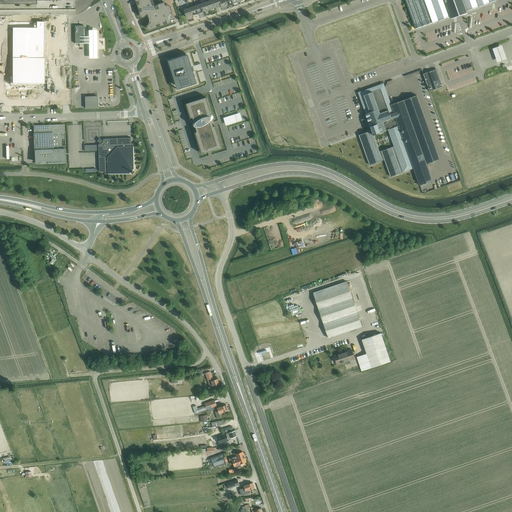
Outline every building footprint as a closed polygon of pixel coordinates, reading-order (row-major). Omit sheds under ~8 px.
[(136,0),(137,2),(139,1),(140,3),(138,4),(138,6),(139,7),(139,9),(142,8),(143,11),(140,12),(141,14),(141,15),(141,16),(142,17),(143,17),(144,17),(145,16),(146,15),(147,14),(148,14),(149,16),(149,17),(149,18),(150,19),(150,20),(150,21),(150,22),(150,23),(149,24),(149,25),(148,25),(148,26),(147,27),(147,28),(148,28),(148,29),(149,29),(150,29),(151,29),(152,28),(154,28),(155,27),(156,27),(157,27),(157,24),(159,23),(160,26),(165,24),(164,22),(166,21),(168,25),(172,23),(171,20),(174,19),(171,10),(171,9),(171,8),(170,8),(170,7),(169,7),(169,6),(168,6),(167,6),(167,5),(166,6),(164,2),(153,7),(150,0),(136,0)] [(212,0),(211,0),(207,1),(210,9),(215,7),(212,0)] [(415,29),(450,16),(451,19),(467,13),(466,11),(495,0),(405,0),(410,15),(415,29)] [(207,1),(201,3),(204,11),(210,9),(207,1)] [(201,3),(196,5),(198,13),(204,11),(201,3)] [(190,7),(190,8),(189,5),(186,6),(187,9),(184,10),(187,17),(193,15),(190,7)] [(196,5),(190,7),(193,15),(198,13),(196,5)] [(44,16),(13,16),(13,38),(30,37),(30,44),(46,44),(46,58),(54,58),(54,66),(51,66),(51,68),(51,69),(51,70),(51,73),(51,78),(51,86),(51,88),(60,88),(60,87),(63,87),(63,88),(72,87),(72,78),(72,75),(72,66),(66,66),(66,58),(68,58),(67,15),(46,15),(46,16),(44,16)] [(84,26),(75,26),(75,43),(84,43),(84,38),(84,26)] [(96,31),(88,31),(88,38),(84,38),(84,43),(84,45),(88,45),(89,60),(97,60),(96,31)] [(502,45),(492,49),(495,55),(497,62),(507,59),(504,51),(502,45)] [(174,65),(170,66),(170,67),(171,66),(173,72),(172,72),(173,72),(175,77),(173,78),(174,78),(175,78),(176,83),(175,83),(175,84),(179,83),(181,88),(197,83),(196,83),(194,78),(195,78),(195,77),(194,78),(192,72),(193,72),(193,71),(192,72),(190,67),(192,66),(190,66),(189,61),(190,60),(189,60),(187,55),(172,59),(172,60),(174,65)] [(429,91),(434,90),(442,87),(436,69),(423,74),(429,91)] [(385,87),(364,95),(370,112),(365,114),(368,122),(371,128),(371,130),(362,134),(359,135),(369,165),(384,160),(390,177),(414,168),(420,185),(433,181),(427,164),(439,159),(416,95),(391,104),(385,87)] [(86,96),(86,104),(86,106),(86,108),(99,108),(99,106),(98,96),(86,96)] [(206,97),(187,103),(191,118),(193,117),(193,118),(192,119),(192,120),(193,120),(193,121),(194,121),(194,122),(193,123),(193,124),(193,125),(193,126),(193,127),(194,127),(194,128),(195,128),(196,128),(197,132),(196,132),(202,153),(222,147),(215,126),(213,127),(213,126),(214,126),(214,125),(214,124),(213,123),(212,123),(212,121),(213,119),(213,118),(213,117),(213,116),(212,115),(211,115),(210,115),(209,112),(210,112),(206,97)] [(40,133),(33,134),(35,162),(35,164),(65,163),(65,161),(64,124),(63,125),(60,125),(52,125),(40,125),(39,125),(40,133)] [(101,144),(99,144),(100,172),(106,172),(106,174),(109,174),(131,173),(131,172),(132,172),(133,172),(134,172),(135,172),(134,171),(134,170),(134,169),(135,169),(134,146),(134,143),(135,143),(136,143),(137,142),(138,141),(137,140),(137,139),(136,138),(135,138),(134,137),(133,137),(104,139),(104,140),(104,141),(103,140),(104,141),(101,144),(100,143),(101,144)] [(328,338),(362,326),(347,281),(313,293),(328,338)] [(361,339),(366,353),(356,357),(358,363),(361,371),(390,361),(380,333),(361,339)] [(344,362),(354,358),(351,350),(334,356),(337,364),(341,363),(344,363),(344,362)] [(213,380),(210,372),(205,373),(210,387),(219,384),(217,379),(213,380)] [(175,376),(171,377),(172,383),(178,383),(178,380),(183,380),(182,375),(175,376)] [(206,409),(207,409),(208,412),(215,409),(214,407),(216,406),(214,400),(204,404),(206,409)] [(219,413),(228,410),(226,405),(224,406),(223,404),(219,405),(220,407),(217,408),(218,411),(215,412),(217,419),(221,417),(219,413)] [(226,434),(216,437),(218,445),(230,441),(229,438),(236,436),(235,431),(226,434)] [(214,453),(213,448),(220,447),(219,445),(216,446),(216,445),(214,446),(213,445),(212,445),(212,447),(207,448),(208,454),(214,453)] [(237,456),(229,459),(231,465),(233,464),(235,469),(241,466),(246,465),(245,462),(242,452),(236,454),(237,456)] [(209,459),(208,460),(210,466),(213,465),(214,467),(225,463),(223,457),(222,454),(211,458),(211,459),(209,459)] [(237,480),(225,484),(227,489),(239,485),(237,480)] [(245,491),(254,488),(252,483),(249,484),(248,482),(245,483),(246,485),(243,486),(244,488),(241,489),(242,493),(245,492),(245,491)]
